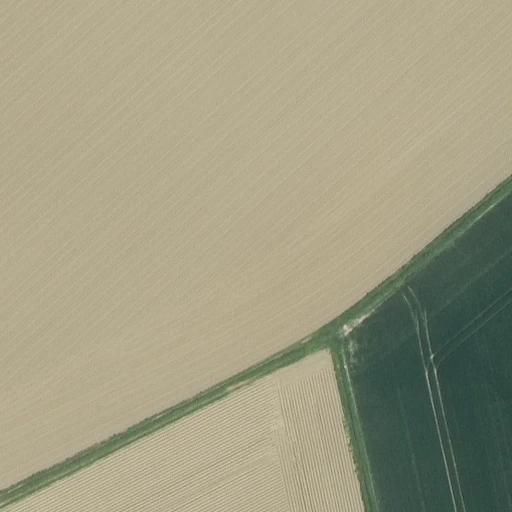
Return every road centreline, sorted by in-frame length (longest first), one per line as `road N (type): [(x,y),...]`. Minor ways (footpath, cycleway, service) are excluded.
road 1 (track): [(511,184),(334,334),(0,501)]
road 2 (track): [(334,334),(370,511)]
